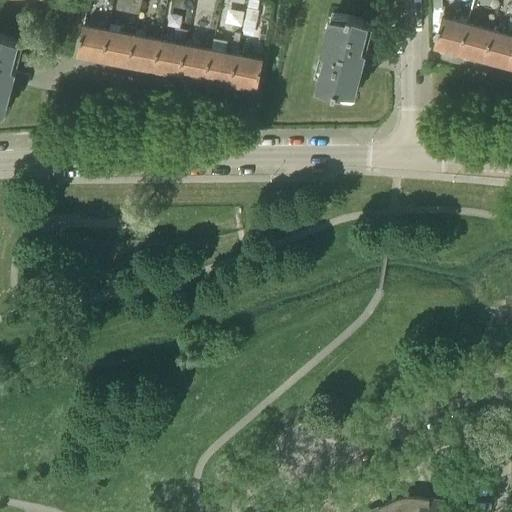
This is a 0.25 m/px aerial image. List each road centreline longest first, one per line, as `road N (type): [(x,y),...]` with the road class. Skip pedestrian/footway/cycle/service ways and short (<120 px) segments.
road 1 (residential): [(412,156),(130,148),(0,156)]
road 2 (residential): [(304,451),(334,454),(511,380)]
road 3 (residential): [(412,156),(409,0)]
